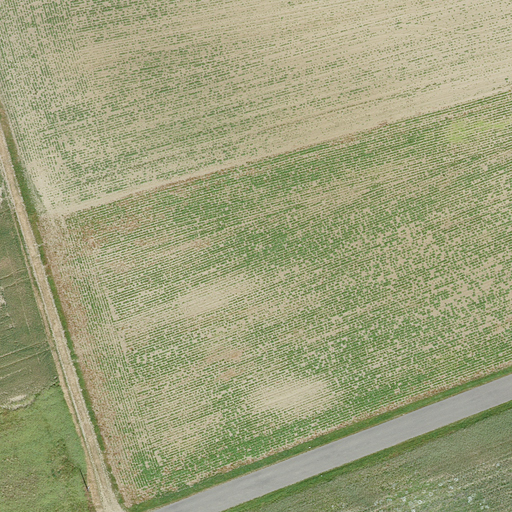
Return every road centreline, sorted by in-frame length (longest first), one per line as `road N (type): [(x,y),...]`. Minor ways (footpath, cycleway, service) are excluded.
road 1 (track): [(0,146),(108,511)]
road 2 (tertiary): [(511,385),(180,511)]
